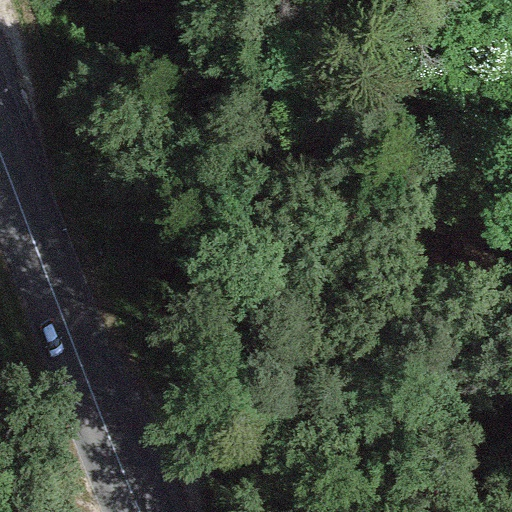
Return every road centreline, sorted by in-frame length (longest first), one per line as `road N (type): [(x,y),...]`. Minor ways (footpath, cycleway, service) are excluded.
road 1 (secondary): [(139,511),(0,154)]
road 2 (track): [(127,483),(0,449)]
